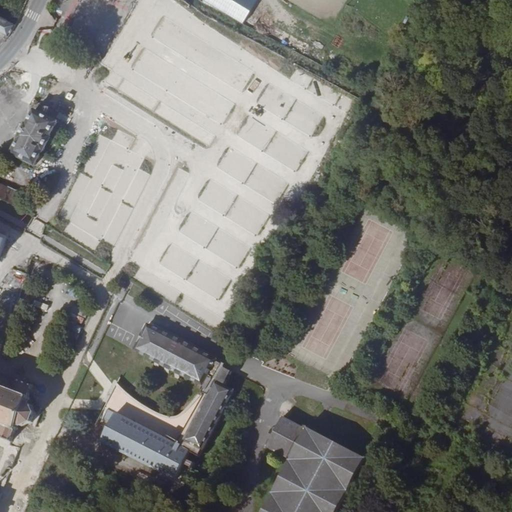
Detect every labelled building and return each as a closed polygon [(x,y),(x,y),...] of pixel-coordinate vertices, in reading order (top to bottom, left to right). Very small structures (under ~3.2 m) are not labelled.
[(18,25),(0,15),(0,30),(11,37),(18,25)] [(228,75),(181,45),(186,39),(176,32),(171,39),(180,44),(176,51),(173,49),(171,53),(179,58),(174,65),(203,83),(199,88),(232,109),(238,100),(258,112),(264,103),(226,79),(228,75)] [(56,49),(47,62),(74,80),(82,67),(56,49)] [(61,124),(38,111),(31,124),(29,122),(28,124),(21,136),(20,138),(22,139),(14,153),(20,156),(38,166),(45,152),(47,153),(56,137),(54,136),(61,124)] [(0,192),(18,201),(23,193),(0,179),(0,192)] [(23,193),(18,201),(23,204),(28,195),(23,193)] [(203,385),(209,375),(215,363),(216,361),(150,326),(138,350),(203,385)] [(131,421),(193,454),(201,459),(235,394),(227,389),(218,385),(226,369),(215,363),(209,375),(212,377),(196,406),(188,414),(180,419),(170,420),(157,415),(145,409),(136,401),(117,384),(101,415),(113,421),(117,413),(123,417),(125,413),(133,418),(131,421)] [(235,373),(226,369),(218,385),(227,389),(235,373)] [(0,422),(9,426),(4,439),(20,444),(26,432),(34,435),(48,404),(38,400),(42,387),(26,382),(21,395),(0,387),(0,422)] [(179,481),(193,454),(131,421),(133,418),(125,413),(123,417),(117,413),(113,421),(102,441),(179,481)] [(335,511),(364,458),(284,415),(267,448),(287,459),(289,457),(292,459),(264,511),(335,511)]
